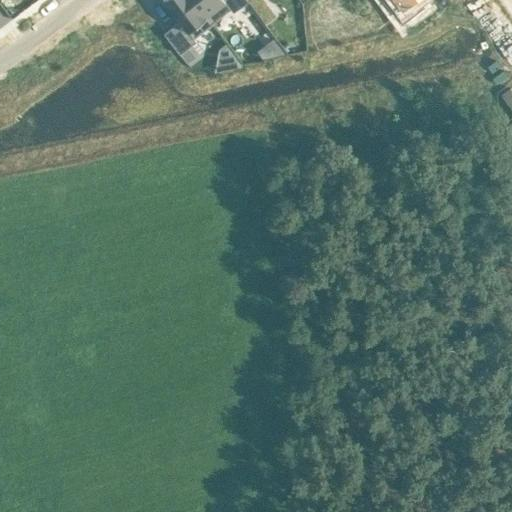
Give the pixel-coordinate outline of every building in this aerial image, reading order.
[(165,0),(181,20),(164,33),(180,53),(197,41),(195,38),(214,23),(195,0),(165,0)] [(195,0),(214,23),(232,10),(234,13),(250,1),(248,0),(195,0)] [(263,0),(251,0),(250,1),(257,11),(267,4),(263,0)] [(385,0),(403,23),(424,7),(418,0),(385,0)] [(317,37),(315,24),(305,25),(307,38),(317,37)] [(277,39),(259,52),(265,59),(288,54),(277,39)] [(219,49),(216,70),(243,64),(227,43),(219,49)]
